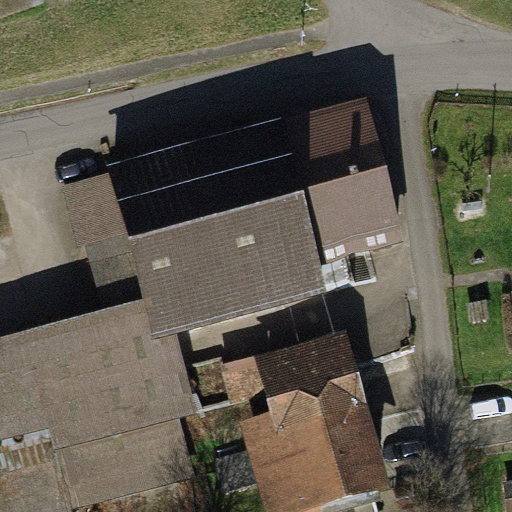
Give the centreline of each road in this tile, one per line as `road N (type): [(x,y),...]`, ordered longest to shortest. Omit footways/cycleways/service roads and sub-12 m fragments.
road 1 (secondary): [(0,140),(396,57),(511,63)]
road 2 (track): [(455,511),(396,57)]
